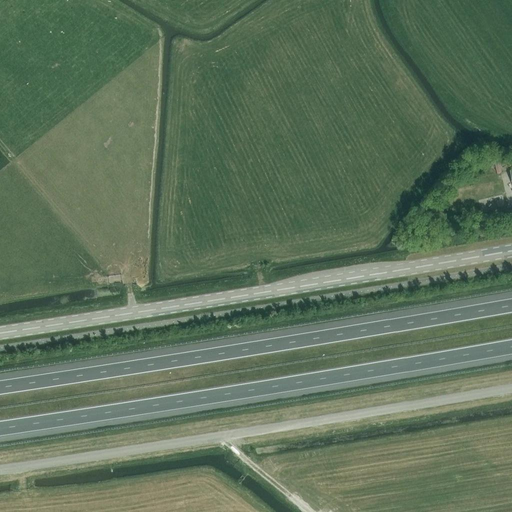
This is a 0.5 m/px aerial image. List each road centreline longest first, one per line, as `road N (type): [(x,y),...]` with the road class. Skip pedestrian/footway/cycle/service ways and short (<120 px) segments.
road 1 (tertiary): [(0,333),(511,250)]
road 2 (motorway): [(511,304),(0,387)]
road 3 (motorway): [(0,428),(511,346)]
road 4 (unclassified): [(0,470),(511,388)]
